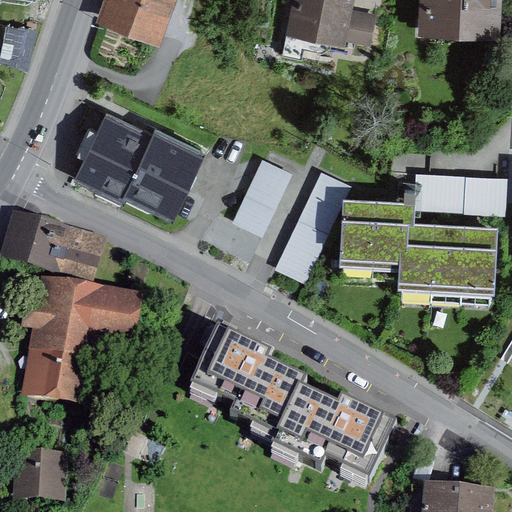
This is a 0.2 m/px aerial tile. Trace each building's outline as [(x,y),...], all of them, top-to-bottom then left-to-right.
[(157,50),(174,0),(105,0),(95,28),(157,50)] [(343,44),(348,10),(349,0),(290,0),(285,36),(343,44)] [(497,0),(420,0),(419,36),(496,40),(497,0)] [(348,10),(343,44),(369,48),(374,13),(348,10)] [(0,15),(0,60),(22,67),(34,26),(0,15)] [(172,215),(204,149),(155,125),(151,135),(106,113),(73,179),(120,202),(125,193),(172,215)] [(257,238),(289,176),(261,162),(230,225),(257,238)] [(414,212),(505,216),(507,179),(416,175),(414,206),(414,212)] [(349,191),(319,177),(274,273),(303,286),(349,191)] [(399,201),(410,202),(410,190),(399,190),(399,201)] [(414,212),(414,206),(344,203),(342,260),(399,263),(412,263),(413,226),(414,212)] [(0,264),(92,288),(103,242),(8,217),(0,247),(0,264)] [(493,296),(497,230),(413,226),(412,263),(399,263),(398,291),(493,296)] [(132,359),(142,301),(39,284),(20,403),(76,412),(86,351),(132,359)] [(274,447),(300,391),(305,382),(269,365),(274,353),(219,327),(217,332),(210,347),(188,394),(232,415),(227,425),(274,447)] [(217,332),(208,328),(201,343),(210,347),(217,332)] [(300,391),(274,447),(269,458),(318,480),(323,468),(368,489),(397,425),(344,400),(339,409),(300,391)] [(62,506),(64,459),(14,456),(12,503),(62,506)] [(490,511),(492,490),(422,487),(420,511),(490,511)]
